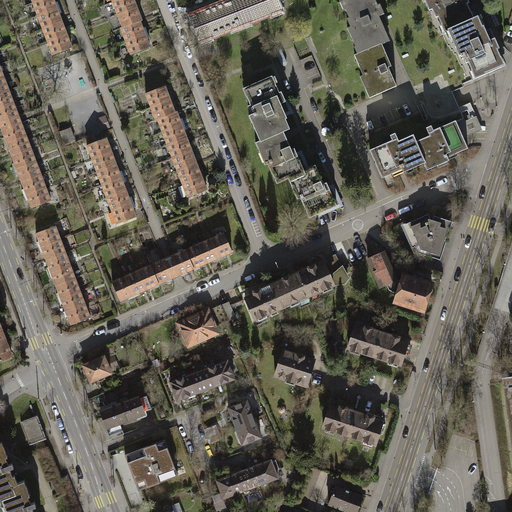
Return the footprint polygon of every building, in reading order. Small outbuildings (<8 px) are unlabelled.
[(36,0),(32,2),(37,15),(57,8),(54,0),(36,0)] [(131,0),(110,0),(120,27),(119,27),(129,54),(148,47),(138,21),(140,21),(131,0)] [(235,0),(231,2),(240,25),(272,13),(271,12),(281,9),(277,0),(235,0)] [(362,52),(382,44),(385,43),(381,32),(385,30),(383,24),(388,22),(380,4),(378,5),(375,0),(344,0),(348,8),(345,9),(349,18),(347,19),(350,27),(347,28),(356,47),(359,45),(362,52)] [(452,30),(451,29),(471,20),(468,14),(471,12),(467,4),(469,3),(468,0),(424,0),(429,10),(432,9),(436,18),(438,17),(442,25),(445,24),(448,32),(452,30)] [(240,25),(231,2),(192,17),(201,40),(209,36),(210,37),(240,25)] [(37,15),(41,28),(62,21),(57,8),(37,15)] [(471,20),(451,29),(452,30),(454,36),(451,37),(460,56),(461,56),(461,57),(463,56),(466,63),(468,62),(472,71),(475,70),(478,77),(502,67),(498,59),(501,58),(497,50),(499,49),(492,33),(487,35),(484,26),(479,28),(475,18),(471,20)] [(41,28),(46,42),(67,34),(62,21),(41,28)] [(46,42),(51,55),(72,48),(67,34),(46,42)] [(382,44),(362,52),(355,55),(359,64),(362,63),(366,72),(363,74),(369,87),(365,88),(369,98),(397,86),(389,67),(392,66),(382,44)] [(264,140),(284,131),(284,132),(287,130),(283,120),(287,118),(284,110),(288,108),(281,92),(279,93),(275,84),(273,85),(269,78),(246,88),(250,96),(247,97),(251,105),(248,106),(252,114),(249,116),(257,134),(260,133),(263,139),(264,140)] [(149,107),(168,99),(163,86),(144,94),(149,107)] [(0,95),(0,110),(12,106),(8,93),(0,95)] [(173,112),(168,99),(149,107),(154,120),(155,119),(173,112)] [(0,125),(17,119),(17,118),(12,106),(0,110),(0,125)] [(155,119),(160,132),(180,124),(174,112),(173,112),(155,119)] [(97,119),(102,132),(111,128),(106,116),(97,119)] [(464,118),(456,122),(464,138),(483,129),(477,116),(465,121),(464,118)] [(0,125),(0,132),(3,140),(22,133),(17,119),(0,125)] [(417,141),(416,142),(425,163),(424,163),(427,170),(437,166),(436,162),(448,157),(446,154),(452,151),(452,152),(457,150),(458,153),(468,148),(464,138),(456,122),(456,120),(434,130),(431,126),(426,128),(430,136),(417,141)] [(160,132),(166,145),(185,137),(180,124),(160,132)] [(66,143),(76,139),(72,129),(62,132),(66,143)] [(284,132),(284,131),(264,140),(263,139),(256,143),(265,164),(270,162),(270,163),(272,163),(276,172),(273,174),(277,183),(289,178),(288,178),(304,171),(304,170),(294,148),(292,149),(284,132)] [(3,140),(7,153),(27,146),(22,133),(3,140)] [(416,167),(424,163),(425,163),(416,142),(417,141),(414,134),(399,141),(395,133),(390,135),(392,140),(370,150),(382,178),(392,173),(391,170),(399,166),(401,169),(414,163),(416,167)] [(84,145),(89,157),(109,149),(105,137),(84,145)] [(166,145),(171,158),(190,150),(185,137),(166,145)] [(7,153),(12,166),(32,159),(27,146),(7,153)] [(89,157),(93,168),(114,160),(109,149),(89,157)] [(171,158),(176,171),(195,163),(190,150),(171,158)] [(12,166),(17,180),(37,173),(32,159),(12,166)] [(93,168),(97,179),(118,172),(114,160),(93,168)] [(176,171),(181,184),(200,176),(195,163),(176,171)] [(304,171),(288,178),(289,178),(298,199),(304,196),(309,206),(305,208),(309,217),(337,205),(327,182),(324,184),(316,165),(304,170),(304,171)] [(97,179),(101,191),(122,183),(118,172),(97,179)] [(17,180),(22,193),(42,186),(37,173),(17,180)] [(205,189),(200,176),(181,184),(186,196),(205,189)] [(101,191),(106,202),(126,195),(122,183),(101,191)] [(22,193),(27,206),(47,199),(42,186),(22,193)] [(106,202),(110,214),(131,206),(126,195),(106,202)] [(110,214),(114,225),(135,217),(131,206),(110,214)] [(430,220),(430,217),(429,214),(405,224),(418,252),(440,260),(447,240),(445,240),(449,227),(451,228),(453,221),(434,215),(432,220),(430,220)] [(33,234),(38,247),(58,239),(53,226),(33,234)] [(231,252),(222,233),(166,257),(110,281),(118,300),(175,276),(231,252)] [(38,247),(43,260),(63,252),(58,239),(38,247)] [(401,281),(396,279),(384,251),(368,259),(380,287),(386,284),(389,290),(397,292),(394,302),(424,311),(429,293),(432,292),(433,289),(431,286),(432,283),(422,279),(422,278),(413,275),(413,277),(403,274),(401,281)] [(43,260),(48,273),(68,265),(63,252),(43,260)] [(334,255),(325,264),(330,276),(341,267),(334,255)] [(298,272),(309,296),(323,290),(324,292),(332,289),(331,286),(334,285),(330,276),(325,264),(316,267),(315,264),(307,267),(308,268),(298,272)] [(48,273),(53,286),(73,278),(68,265),(48,273)] [(344,271),(341,267),(330,276),(334,285),(344,284),(348,278),(344,271)] [(270,284),(280,308),(290,304),(291,307),(300,303),(299,300),(309,296),(298,272),(297,272),(297,271),(282,278),(282,279),(270,284)] [(53,286),(57,299),(77,291),(73,278),(53,286)] [(280,308),(270,284),(258,290),(257,289),(250,292),(252,296),(246,298),(255,319),(258,318),(259,321),(267,317),(266,314),(280,308)] [(57,299),(62,312),(82,304),(77,291),(57,299)] [(229,303),(222,306),(228,320),(235,317),(229,303)] [(62,312),(67,325),(87,317),(82,304),(62,312)] [(217,325),(228,320),(222,306),(210,311),(217,325)] [(179,323),(188,343),(191,344),(215,333),(216,329),(215,326),(217,325),(210,311),(208,312),(208,311),(179,323)] [(333,318),(320,324),(326,336),(339,331),(333,318)] [(360,351),(374,356),(382,331),(373,328),(373,327),(365,325),(364,328),(355,326),(348,348),(351,349),(350,351),(359,354),(360,351)] [(392,334),(382,331),(374,356),(389,361),(388,364),(397,366),(398,364),(401,364),(404,353),(407,354),(411,345),(407,344),(408,343),(399,340),(400,336),(393,333),(392,334)] [(0,359),(10,355),(5,342),(0,344),(0,359)] [(297,354),(283,350),(275,375),(286,379),(285,382),(294,385),(295,382),(306,386),(314,360),(304,356),(305,355),(297,353),(297,354)] [(104,356),(83,365),(90,382),(111,372),(104,356)] [(227,360),(209,367),(216,385),(216,386),(235,379),(227,360)] [(209,367),(189,374),(196,393),(216,385),(209,367)] [(189,374),(171,381),(178,400),(196,393),(189,374)] [(511,376),(502,378),(502,379),(503,379),(511,446),(511,376)] [(103,392),(96,395),(99,403),(106,400),(103,392)] [(138,396),(120,403),(127,421),(145,414),(144,411),(151,408),(147,395),(139,398),(138,396)] [(235,426),(236,425),(254,419),(254,418),(247,399),(228,407),(235,426)] [(120,403),(100,410),(110,435),(123,430),(120,423),(127,421),(120,403)] [(335,431),(349,435),(357,411),(347,408),(348,406),(340,404),(339,408),(330,405),(323,427),(326,428),(325,431),(334,433),(335,431)] [(357,411),(349,435),(364,440),(363,443),(372,446),(373,443),(375,444),(379,433),(382,434),(385,424),(382,423),(382,422),(374,419),(375,415),(368,413),(367,414),(357,411)] [(36,414),(19,420),(28,444),(36,441),(41,439),(45,438),(36,414)] [(236,425),(243,444),(261,437),(254,419),(236,425)] [(204,429),(207,436),(219,432),(216,425),(204,429)] [(221,438),(219,432),(207,436),(210,443),(221,438)] [(44,447),(41,439),(36,441),(39,449),(35,451),(46,481),(50,479),(55,493),(51,495),(52,498),(64,493),(46,446),(44,447)] [(179,475),(165,439),(125,454),(138,490),(179,475)] [(0,487),(14,482),(0,443),(0,487)] [(253,466),(260,485),(278,478),(274,468),(279,467),(276,459),(272,461),(271,459),(253,466)] [(253,466),(235,473),(242,491),(260,485),(253,466)] [(242,491),(235,473),(216,480),(221,493),(212,496),(217,508),(224,506),(222,499),(242,491)] [(0,499),(4,511),(35,511),(34,510),(22,479),(14,482),(0,487),(0,499)] [(344,489),(336,486),(329,504),(349,511),(356,511),(363,496),(344,489)]
